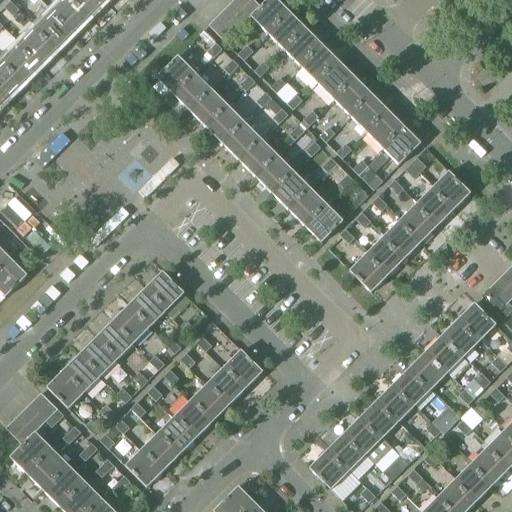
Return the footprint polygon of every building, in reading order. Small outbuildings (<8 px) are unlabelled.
[(72,0),(64,0),(52,12),(74,34),(90,18),(72,0)] [(105,0),(72,0),(90,18),(107,1),(105,0)] [(235,0),(234,1),(251,18),(260,9),(250,0),(235,0)] [(250,19),(269,38),(290,16),(274,0),(268,0),(260,9),(251,18),(250,19)] [(242,26),(250,19),(251,18),(234,1),(226,10),(242,26)] [(10,3),(4,9),(13,18),(19,12),(10,3)] [(233,35),(242,26),(226,10),(217,19),(233,35)] [(52,12),(36,29),(57,50),(74,34),(52,12)] [(269,38),(285,54),(306,32),(290,16),(269,38)] [(224,44),(233,35),(217,19),(208,28),(224,44)] [(36,29),(20,45),(41,66),(57,50),(36,29)] [(285,54),(301,70),(323,49),(306,32),(285,54)] [(203,33),(194,42),(213,61),(222,52),(203,33)] [(20,45),(3,62),(24,83),(41,66),(20,45)] [(237,57),(243,63),(252,54),(246,48),(237,57)] [(301,70),(318,87),(339,65),(323,49),(301,70)] [(156,80),(174,99),(196,77),(177,59),(156,80)] [(3,62),(0,64),(0,90),(8,99),(24,83),(3,62)] [(223,71),(230,78),(238,69),(232,62),(223,71)] [(253,73),(259,79),(268,70),(262,65),(253,73)] [(318,87),(334,103),(355,81),(339,65),(318,87)] [(268,70),(259,79),(276,96),(285,87),(268,70)] [(174,99),(191,115),(212,94),(196,77),(174,99)] [(254,85),(248,79),(239,87),(245,93),(254,85)] [(334,103),(350,119),(372,98),(355,81),(334,103)] [(0,90),(0,107),(8,99),(0,90)] [(191,115),(207,132),(229,110),(212,94),(191,115)] [(262,110),(265,106),(271,101),(265,95),(256,104),(262,110)] [(286,106),(292,112),(301,103),(295,97),(286,106)] [(350,119),(367,136),(388,114),(372,98),(350,119)] [(271,101),(265,106),(275,117),(272,120),(278,126),(287,117),(271,101)] [(207,132),(223,148),(245,126),(229,110),(207,132)] [(300,125),(306,131),(317,120),(311,114),(300,125)] [(367,136),(383,152),(404,130),(388,114),(367,136)] [(223,148),(240,164),(261,143),(245,126),(223,148)] [(288,136),(294,142),(303,134),(297,128),(288,136)] [(319,139),(325,145),(334,136),(328,130),(319,139)] [(404,130),(383,152),(398,167),(420,146),(404,130)] [(240,164),(256,181),(278,159),(261,143),(240,164)] [(305,153),(311,159),(320,150),(314,144),(305,153)] [(335,155),(341,161),(350,152),(344,146),(335,155)] [(256,181),(273,197),(294,176),(278,159),(256,181)] [(336,166),(330,160),(316,174),(322,180),(336,166)] [(416,160),(410,166),(419,175),(425,169),(416,160)] [(351,171),(357,178),(366,169),(360,163),(351,171)] [(419,175),(410,166),(404,172),(413,181),(419,175)] [(448,174),(433,189),(455,210),(469,195),(448,174)] [(273,197),(289,213),(310,192),(294,176),(273,197)] [(352,183),(346,177),(337,185),(343,191),(352,183)] [(376,178),(367,187),(373,193),(382,184),(376,178)] [(394,182),(388,188),(397,197),(403,191),(394,182)] [(433,189),(417,205),(438,227),(455,210),(433,189)] [(289,213),(305,230),(327,208),(310,192),(289,213)] [(353,201),(359,207),(368,198),(362,192),(353,201)] [(377,199),(371,205),(380,214),(386,208),(377,199)] [(417,205),(400,222),(422,243),(438,227),(417,205)] [(327,208),(305,230),(321,245),(342,224),(327,208)] [(361,215),(355,221),(364,230),(370,224),(361,215)] [(400,222),(384,238),(405,260),(422,243),(400,222)] [(345,232),(339,238),(347,246),(353,240),(345,232)] [(384,238),(367,254),(389,276),(405,260),(384,238)] [(389,276),(367,254),(349,273),(370,295),(389,276)] [(7,259),(0,266),(0,294),(5,299),(26,278),(7,259)] [(511,296),(511,279),(506,273),(497,282),(511,296)] [(161,274),(143,292),(164,314),(183,295),(161,274)] [(505,307),(511,300),(511,296),(497,282),(488,291),(505,307)] [(505,308),(505,307),(488,291),(481,298),(497,315),(505,308)] [(143,292),(126,309),(148,330),(164,314),(143,292)] [(473,306),(459,320),(480,342),(495,327),(473,306)] [(496,317),(502,323),(511,314),(505,308),(497,315),(496,317)] [(126,309),(110,325),(132,347),(148,330),(126,309)] [(459,320),(443,337),(464,358),(480,342),(459,320)] [(110,325),(94,342),(115,363),(132,347),(110,325)] [(181,331),(190,340),(196,334),(187,325),(181,331)] [(443,337),(426,353),(448,375),(464,358),(443,337)] [(202,339),(196,345),(205,354),(211,348),(202,339)] [(165,347),(174,356),(180,350),(171,341),(165,347)] [(94,342),(77,358),(99,380),(115,363),(94,342)] [(240,352),(222,371),(243,392),(262,374),(240,352)] [(426,353),(410,369),(431,391),(448,375),(426,353)] [(185,355),(179,362),(188,370),(194,364),(185,355)] [(77,358),(61,375),(83,396),(99,380),(77,358)] [(155,358),(149,364),(158,373),(164,367),(155,358)] [(491,365),(500,374),(506,368),(497,359),(491,365)] [(158,373),(149,364),(132,380),(141,389),(158,373)] [(410,369),(393,386),(415,407),(431,391),(410,369)] [(222,371),(205,387),(227,409),(243,392),(222,371)] [(169,372),(163,378),(172,387),(178,381),(169,372)] [(83,396),(61,375),(46,390),(68,411),(83,396)] [(475,381),(484,390),(490,384),(481,375),(475,381)] [(393,386),(377,402),(399,424),(415,407),(393,386)] [(205,387),(189,404),(210,425),(227,409),(205,387)] [(153,388),(147,394),(155,403),(161,397),(153,388)] [(495,389),(489,395),(498,404),(504,398),(495,389)] [(116,397),(125,405),(131,399),(122,391),(116,397)] [(474,400),(465,392),(459,398),(467,406),(474,400)] [(40,395),(31,404),(48,421),(57,412),(40,395)] [(377,402),(361,419),(382,440),(399,424),(377,402)] [(31,404),(23,413),(39,430),(46,423),(48,421),(31,404)] [(189,404),(173,420),(194,442),(210,425),(189,404)] [(136,405),(130,411),(139,420),(145,414),(136,405)] [(488,415),(479,406),(473,412),(482,421),(488,415)] [(100,413),(108,422),(114,416),(106,407),(100,413)] [(442,414),(451,423),(457,417),(448,408),(442,414)] [(57,412),(48,421),(46,423),(52,430),(63,418),(57,412)] [(23,413),(14,422),(31,439),(34,435),(39,430),(23,413)] [(361,419),(344,435),(366,456),(382,440),(361,419)] [(173,420),(156,437),(178,458),(194,442),(173,420)] [(120,421),(114,427),(123,436),(129,430),(120,421)] [(5,431),(22,447),(31,439),(14,422),(5,431)] [(91,422),(85,428),(94,437),(100,431),(91,422)] [(456,428),(465,437),(471,431),(462,422),(456,428)] [(441,433),(432,424),(426,430),(435,439),(441,433)] [(80,435),(74,429),(63,440),(69,446),(80,435)] [(114,430),(106,438),(111,442),(119,434),(114,430)] [(511,438),(505,432),(488,448),(510,470),(511,467),(511,438)] [(9,460),(27,477),(52,452),(34,435),(31,439),(22,447),(9,460)] [(344,435),(328,451),(350,473),(366,456),(344,435)] [(99,442),(108,451),(114,445),(111,442),(106,438),(105,436),(99,442)] [(156,437),(140,453),(161,475),(178,458),(156,437)] [(440,445),(449,453),(455,447),(446,439),(440,445)] [(409,447),(418,456),(424,450),(416,441),(409,447)] [(85,463),(97,452),(90,446),(79,457),(85,463)] [(488,448),(472,464),(494,486),(510,470),(488,448)] [(350,473),(328,451),(309,471),(330,492),(350,473)] [(27,477),(43,493),(68,469),(52,452),(27,477)] [(161,475),(140,453),(125,468),(146,490),(161,475)] [(430,455),(424,461),(433,470),(439,464),(430,455)] [(408,466),(400,458),(399,457),(393,463),(402,472),(408,466)] [(113,468),(107,462),(96,474),(102,480),(113,468)] [(472,464),(456,481),(477,502),(494,486),(472,464)] [(43,493),(60,510),(84,485),(68,469),(43,493)] [(413,471),(407,477),(416,486),(422,480),(413,471)] [(377,479),(386,488),(392,482),(383,473),(377,479)] [(130,485),(124,479),(112,490),(118,496),(130,485)] [(456,481),(439,497),(454,511),(467,511),(477,502),(456,481)] [(60,510),(61,511),(90,511),(101,502),(84,485),(60,510)] [(397,488),(391,494),(400,502),(406,496),(397,488)] [(214,511),(248,511),(254,506),(237,489),(214,511)] [(361,496),(369,505),(375,499),(367,490),(361,496)] [(454,511),(439,497),(424,511),(454,511)] [(111,511),(101,502),(90,511),(111,511)]
